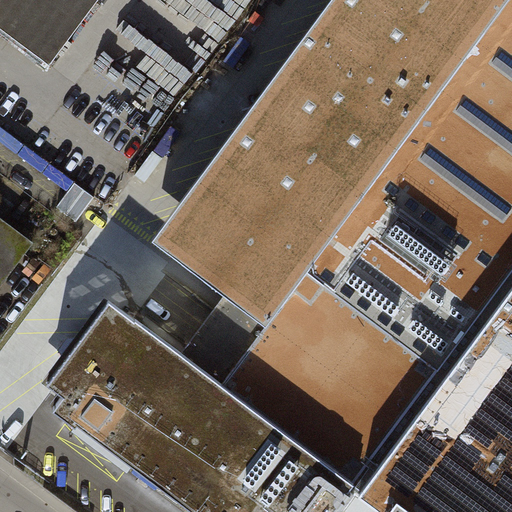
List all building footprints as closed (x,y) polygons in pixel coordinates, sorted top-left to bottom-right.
[(0,0),(0,27),(49,64),(97,0),(0,0)] [(511,511),(511,0),(328,0),(152,236),(226,291),(181,351),(273,420),(396,511),(511,511)] [(0,284),(32,242),(0,218),(0,284)] [(77,421),(199,511),(204,511),(273,420),(181,351),(109,297),(47,380),(63,393),(53,407),(75,423),(77,421)] [(396,511),(273,420),(204,511),(396,511)]
